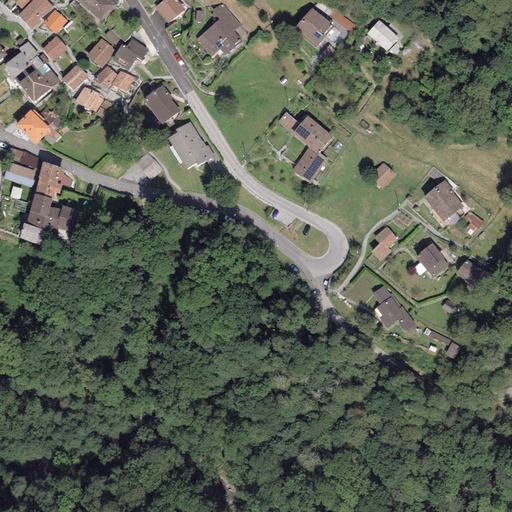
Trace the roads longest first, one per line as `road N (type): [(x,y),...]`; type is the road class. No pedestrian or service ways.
road 1 (tertiary): [(129,0),(241,176),(335,233),(335,257),(314,267)]
road 2 (tertiary): [(0,136),(238,212),(314,267)]
road 3 (residential): [(314,267),(323,299),(345,329),(444,399),(469,404),(511,393)]
